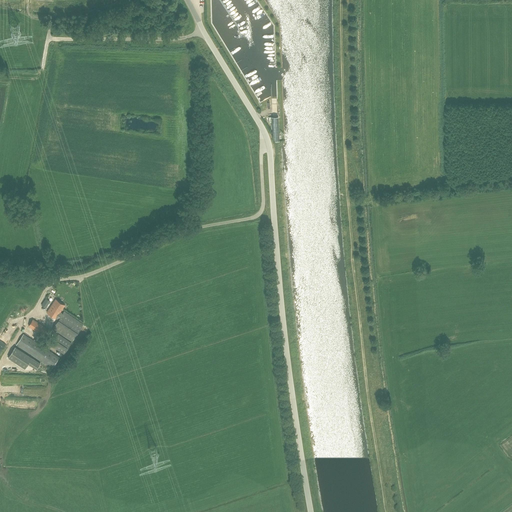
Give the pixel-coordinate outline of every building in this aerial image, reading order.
[(46,308),(50,302),(46,299),(41,305),(46,308)] [(63,314),(60,312),(65,305),(56,299),(47,313),(59,320),(53,329),(73,341),(83,325),(64,312),(63,314)] [(45,337),(50,330),(33,320),(29,326),(45,337)] [(59,358),(54,354),(23,334),(16,345),(52,368),(59,358)] [(51,345),(63,352),(64,353),(71,342),(58,334),(51,345)] [(28,363),(37,369),(40,363),(15,347),(8,357),(25,368),(28,363)]
